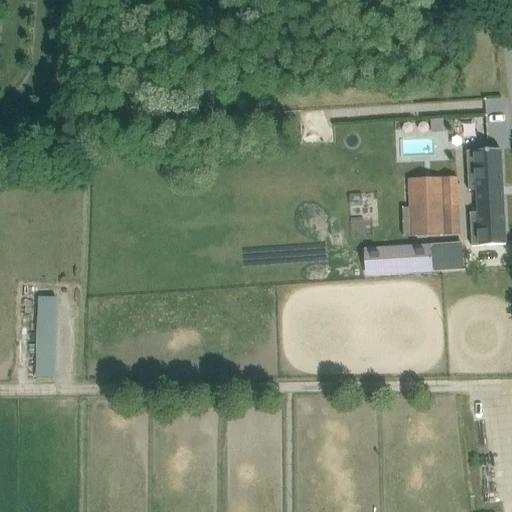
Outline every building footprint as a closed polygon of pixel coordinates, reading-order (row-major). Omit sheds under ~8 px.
[(443,133),(443,120),(431,121),(431,134),(443,133)] [(476,151),(467,152),(469,191),(478,191),(478,198),(479,213),(470,213),(472,247),(481,247),(486,247),(505,245),(500,150),(480,151),(476,151)] [(410,180),(411,208),(459,206),(458,178),(410,180)] [(412,247),(365,250),(367,276),(413,273),(431,272),(430,246),(412,247)] [(40,297),(37,377),(59,378),(61,297),(40,297)]
